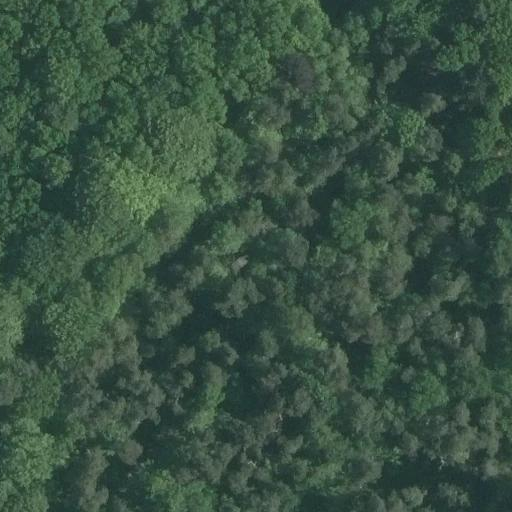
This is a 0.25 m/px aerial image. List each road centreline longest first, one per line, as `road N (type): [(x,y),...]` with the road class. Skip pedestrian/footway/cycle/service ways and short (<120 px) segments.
road 1 (track): [(0,360),(359,0)]
road 2 (track): [(298,58),(275,189),(242,302),(197,383),(105,511)]
road 3 (track): [(361,0),(511,272)]
